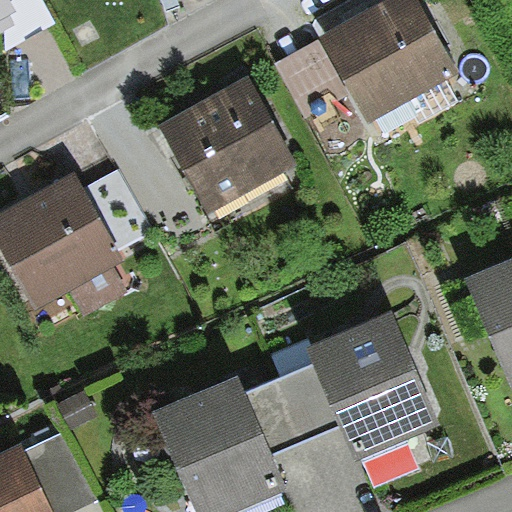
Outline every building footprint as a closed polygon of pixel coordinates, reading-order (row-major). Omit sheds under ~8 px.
[(17,10),(11,0),(0,0),(0,19),(10,14),(17,10)] [(418,0),(385,0),(320,37),(368,124),(459,73),(418,0)] [(0,33),(16,24),(10,14),(0,19),(0,33)] [(305,119),(348,95),(317,39),(274,62),(305,119)] [(249,75),(159,124),(208,215),(299,166),(249,75)] [(120,169),(82,190),(117,253),(155,232),(120,169)] [(74,175),(0,214),(0,244),(36,310),(71,292),(84,316),(129,292),(115,266),(122,262),(117,253),(82,190),(74,175)] [(511,258),(465,278),(511,387),(511,258)] [(392,312),(307,347),(315,363),(341,427),(357,463),(441,427),(392,312)] [(315,363),(245,392),(272,456),(341,427),(315,363)] [(245,392),(237,375),(152,411),(195,511),(238,511),(287,491),(272,456),(245,392)] [(85,390),(57,403),(69,429),(98,415),(85,390)] [(61,433),(25,450),(52,511),(70,511),(98,499),(61,433)] [(21,443),(0,452),(0,511),(52,511),(25,450),(21,443)]
